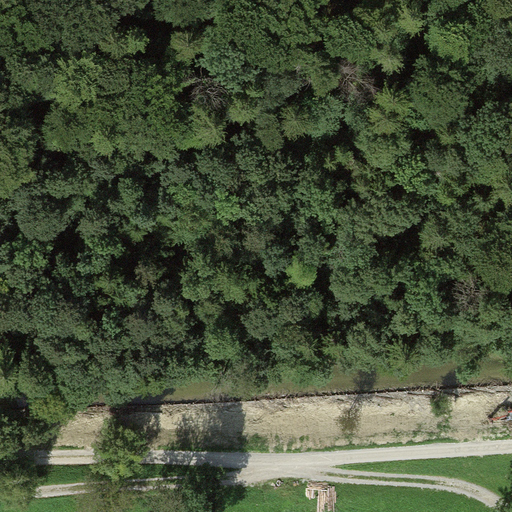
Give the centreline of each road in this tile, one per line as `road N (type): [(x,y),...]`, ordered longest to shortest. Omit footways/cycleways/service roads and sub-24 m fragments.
road 1 (track): [(287,465),(237,477),(0,493)]
road 2 (track): [(287,465),(0,455)]
road 3 (track): [(507,511),(492,497),(455,484),(287,465)]
road 4 (track): [(511,447),(287,465)]
